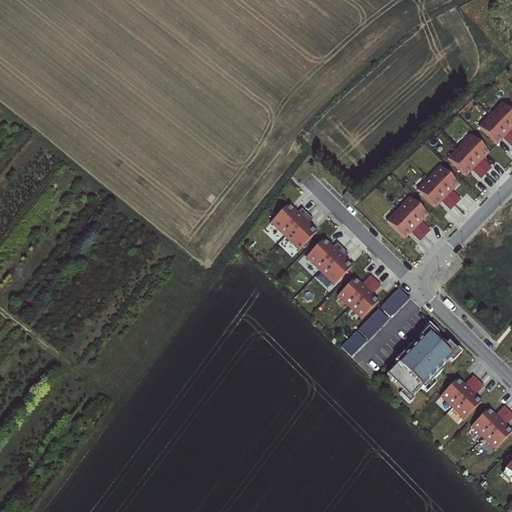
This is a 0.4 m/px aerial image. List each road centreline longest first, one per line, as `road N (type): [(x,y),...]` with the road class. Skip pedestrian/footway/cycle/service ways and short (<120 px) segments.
road 1 (track): [(0,305),(116,398)]
road 2 (residential): [(412,283),(309,183)]
road 3 (residential): [(412,283),(511,182)]
road 4 (residential): [(511,378),(412,283)]
